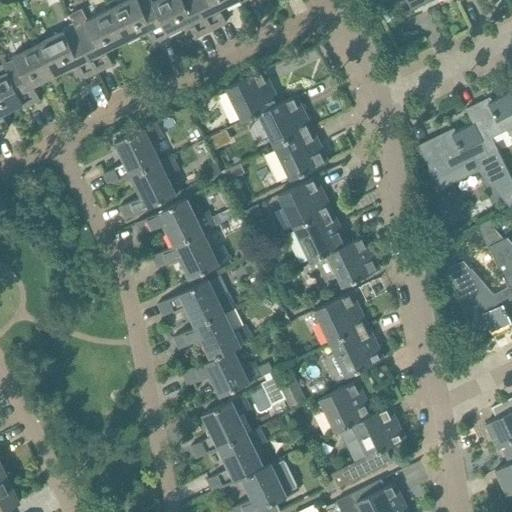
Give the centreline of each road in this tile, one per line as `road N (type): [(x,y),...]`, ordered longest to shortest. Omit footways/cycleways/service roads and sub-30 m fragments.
road 1 (residential): [(171,511),(128,288),(52,145)]
road 2 (residential): [(52,145),(341,9)]
road 3 (residential): [(441,405),(379,92)]
road 4 (residential): [(70,511),(0,366)]
